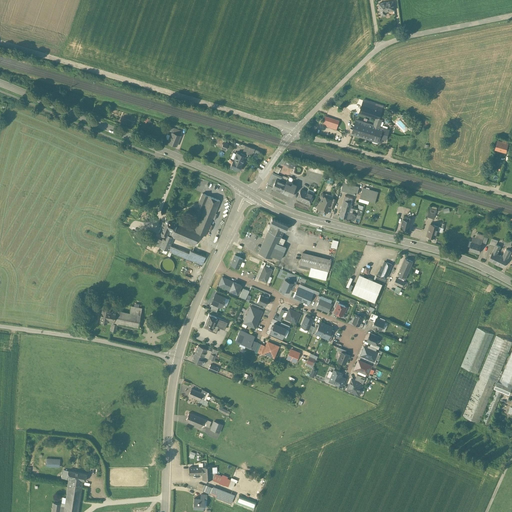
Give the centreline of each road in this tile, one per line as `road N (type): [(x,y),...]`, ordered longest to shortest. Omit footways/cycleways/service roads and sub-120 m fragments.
road 1 (unclassified): [(295,130),(0,42)]
road 2 (secondary): [(511,282),(448,253),(291,213),(249,191)]
road 3 (secondary): [(249,191),(0,82)]
road 4 (unclassified): [(511,194),(295,130)]
road 5 (residential): [(0,326),(178,358)]
road 6 (unclassified): [(178,358),(165,511)]
road 7 (residential): [(511,14),(379,45)]
